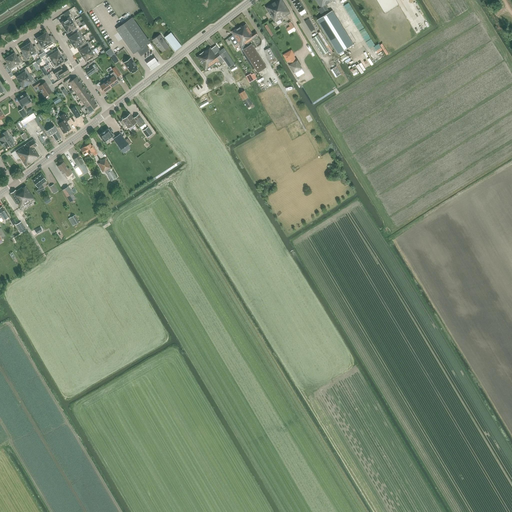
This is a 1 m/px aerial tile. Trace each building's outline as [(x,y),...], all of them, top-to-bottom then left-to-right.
[(266,7),(275,22),(290,13),(282,0),(280,0),(278,1),(277,0),(266,7)] [(295,0),(293,2),(299,12),(304,9),(298,0),(295,0)] [(323,16),(317,20),(338,54),(354,44),(332,10),(330,12),(325,5),(320,8),(318,9),(323,16)] [(361,28),(347,5),(344,7),(350,17),(349,19),(352,20),(358,30),(356,31),(354,38),(357,39),(358,37),(362,39),(364,33),(361,29),(361,28)] [(64,28),(73,22),(75,21),(71,14),(65,17),(67,20),(61,23),(64,28)] [(134,54),(138,51),(141,56),(150,50),(146,45),(150,42),(133,17),(116,29),(134,54)] [(305,21),(311,32),(315,29),(309,19),(305,21)] [(74,32),(78,29),(80,28),(75,21),(73,22),(64,28),(67,32),(73,29),(74,31),(74,32)] [(242,25),(231,32),(242,48),(259,36),(256,32),(252,34),(246,24),(242,26),(242,25)] [(69,38),(72,43),(80,38),(79,35),(81,33),(78,29),(74,32),(74,31),(72,33),(74,35),(69,38)] [(46,33),(42,36),(49,47),(56,42),(52,36),(50,38),(46,33)] [(165,38),(175,51),(182,46),(171,33),(165,38)] [(312,38),(322,55),(329,51),(318,34),(312,38)] [(154,40),(162,51),(169,46),(161,35),(154,40)] [(49,47),(42,36),(37,39),(40,44),(38,46),(41,51),(49,47)] [(72,43),(75,48),(80,44),(82,47),(83,46),(87,43),(83,36),(80,38),(72,43)] [(329,39),(324,42),(330,53),(335,50),(329,39)] [(28,42),(25,45),(31,54),(32,57),(39,52),(36,47),(34,48),(30,43),(29,44),(28,42)] [(89,42),(87,43),(83,46),(85,48),(80,51),(83,56),(91,51),(90,48),(92,47),(89,42)] [(379,44),(385,55),(388,53),(383,43),(379,44)] [(243,50),(258,72),(267,67),(252,44),(243,50)] [(22,48),(20,49),(24,54),(22,56),(25,61),(28,60),(26,58),(31,54),(25,45),(21,47),(22,48)] [(207,49),(196,57),(206,70),(219,61),(221,63),(224,61),(221,57),(223,56),(226,60),(228,63),(232,60),(224,48),(220,51),(216,45),(211,49),(211,48),(207,50),(207,49)] [(265,51),(270,60),(275,57),(270,47),(265,51)] [(83,56),(86,61),(91,58),(93,60),(98,56),(94,49),(91,51),(83,56)] [(340,54),(343,60),(352,55),(349,50),(346,51),(340,54)] [(61,56),(58,51),(53,54),(51,52),(45,55),(50,63),(61,56)] [(360,55),(368,68),(375,64),(366,51),(360,55)] [(14,53),(9,56),(16,67),(23,63),(20,57),(17,58),(14,53)] [(9,56),(4,59),(8,64),(5,67),(8,72),(16,67),(9,56)] [(59,64),(64,60),(61,56),(50,63),(55,70),(60,66),(59,64)] [(149,66),(152,70),(160,64),(157,60),(155,57),(146,63),(149,66)] [(125,64),(131,73),(132,73),(133,74),(138,70),(137,69),(138,69),(131,59),(125,64)] [(295,72),(301,68),(297,61),(290,65),(295,72)] [(354,65),(348,66),(349,71),(352,71),(352,75),(359,74),(358,64),(354,64),(354,65)] [(52,71),(55,76),(58,74),(61,78),(69,73),(68,71),(69,70),(68,68),(66,68),(66,67),(62,69),(60,66),(55,70),(52,71)] [(115,67),(112,69),(114,72),(110,74),(112,77),(107,80),(111,87),(118,82),(115,78),(117,76),(117,77),(121,74),(115,67)] [(31,75),(26,68),(20,71),(22,74),(17,77),(20,82),(31,75)] [(30,86),(35,82),(31,75),(20,82),(23,87),(28,83),(30,86)] [(67,84),(69,83),(73,89),(81,83),(81,82),(78,79),(77,77),(73,80),(71,78),(65,82),(67,84)] [(107,80),(101,84),(100,82),(96,85),(99,89),(101,88),(105,92),(111,87),(107,80)] [(38,86),(45,96),(52,92),(45,82),(41,85),(38,81),(32,84),(34,88),(38,86)] [(73,89),(77,94),(85,88),(83,85),(82,85),(81,83),(73,89)] [(77,94),(81,100),(89,94),(87,90),(85,88),(77,94)] [(239,94),(248,108),(253,105),(244,91),(239,94)] [(17,99),(22,107),(31,101),(26,93),(22,96),(22,95),(20,96),(21,97),(17,99)] [(81,100),(85,106),(93,100),(93,99),(91,96),(89,94),(81,100)] [(97,106),(93,100),(85,106),(88,109),(86,111),(89,115),(94,112),(92,109),(97,106)] [(80,115),(75,107),(70,109),(76,118),(80,115)] [(23,108),(19,111),(23,118),(27,116),(23,108)] [(63,121),(58,124),(64,133),(71,129),(66,121),(69,119),(65,113),(60,116),(63,121)] [(305,117),(309,123),(314,119),(311,113),(305,117)] [(121,122),(121,123),(123,125),(124,126),(126,124),(129,128),(136,122),(140,127),(145,123),(138,115),(134,118),(130,114),(126,117),(125,116),(124,116),(122,118),(122,119),(122,120),(121,122)] [(54,126),(46,131),(49,136),(51,135),(53,137),(54,137),(56,140),(62,137),(54,126)] [(152,133),(150,131),(148,127),(143,131),(147,137),(152,133)] [(8,129),(2,133),(3,133),(4,135),(0,137),(0,139),(1,141),(0,141),(2,143),(13,136),(11,133),(10,134),(8,129)] [(108,129),(99,135),(104,142),(112,136),(114,138),(113,139),(121,149),(123,153),(130,148),(120,133),(115,137),(113,133),(112,134),(108,129)] [(15,139),(13,136),(2,143),(3,145),(5,148),(10,145),(11,147),(17,144),(14,140),(15,139)] [(33,139),(15,150),(26,166),(37,159),(36,158),(40,155),(34,147),(37,145),(33,139)] [(80,149),(84,155),(87,152),(89,155),(90,154),(92,156),(97,153),(93,145),(91,145),(90,143),(80,149)] [(74,159),(73,159),(77,166),(74,168),(80,177),(83,175),(81,171),(86,168),(83,163),(84,162),(82,158),(81,159),(79,156),(77,157),(76,156),(74,158),(74,159)] [(98,164),(102,172),(105,170),(106,172),(112,169),(105,158),(100,161),(100,162),(98,164)] [(57,167),(62,174),(64,172),(67,176),(73,172),(70,167),(68,168),(63,162),(57,167)] [(106,174),(111,181),(117,178),(112,170),(106,174)] [(41,173),(32,180),(40,190),(44,187),(42,184),(47,180),(41,173)] [(49,187),(53,194),(58,191),(54,184),(49,187)] [(15,190),(11,193),(20,208),(34,199),(26,186),(22,188),(21,187),(16,191),(15,190)] [(62,189),(70,202),(76,198),(68,186),(62,189)] [(46,192),(41,195),(46,203),(50,200),(46,192)] [(0,220),(1,222),(9,217),(7,214),(2,207),(0,207),(0,220)] [(74,215),(68,219),(73,226),(79,222),(74,215)] [(20,222),(16,225),(21,232),(25,230),(20,222)]
